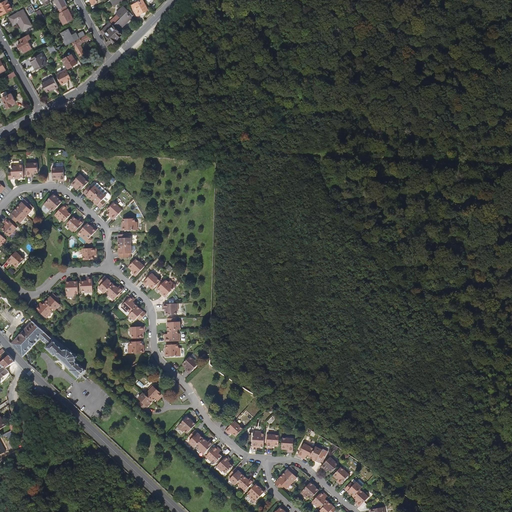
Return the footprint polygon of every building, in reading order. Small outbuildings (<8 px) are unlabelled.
[(62,4),(60,0),(53,0),(53,1),(58,10),(65,6),(68,5),(66,2),(62,4)] [(148,10),(143,0),(141,0),(132,5),(137,16),(148,10)] [(0,15),(11,9),(6,1),(0,3),(0,10),(0,15)] [(72,20),(65,6),(58,10),(56,11),(63,25),(72,20)] [(118,30),(131,17),(127,12),(128,11),(124,6),(117,13),(118,15),(110,22),(118,30)] [(23,10),(8,18),(12,25),(17,23),(22,31),(31,27),(23,10)] [(114,42),(122,34),(118,30),(110,22),(101,32),(103,36),(105,34),(109,38),(113,41),(114,42)] [(71,43),(85,35),(83,31),(77,35),(76,33),(72,35),(69,30),(62,33),(66,40),(64,40),(67,45),(71,43)] [(31,48),(27,40),(30,38),(28,35),(10,45),(12,48),(18,45),(20,50),(21,49),(23,52),(31,48)] [(80,45),(83,43),(82,42),(90,38),(88,35),(73,43),(80,56),(85,53),(80,45)] [(52,53),(57,51),(53,43),(48,46),(52,53)] [(47,64),(42,54),(30,60),(35,70),(47,64)] [(76,65),(71,55),(67,57),(67,56),(64,58),(64,59),(62,60),(67,69),(76,65)] [(293,60),(293,58),(291,56),(290,55),(288,55),(286,56),(285,57),(284,59),(284,61),(285,62),(286,64),(285,67),(287,68),(289,68),(291,68),(292,67),(291,64),(293,62),(293,60)] [(65,82),(71,79),(66,69),(56,75),(61,85),(65,83),(65,82)] [(47,93),(58,87),(53,78),(42,84),(47,93)] [(17,101),(12,93),(8,95),(6,92),(1,95),(8,108),(13,105),(12,104),(17,101)] [(38,172),(38,162),(27,163),(27,176),(32,176),(32,172),(38,172)] [(24,176),(23,164),(20,164),(20,163),(12,163),(12,172),(13,179),(19,178),(19,177),(24,176)] [(65,180),(64,167),(55,168),(52,168),(53,178),(59,177),(59,181),(65,180)] [(81,172),(80,174),(89,181),(90,180),(81,172)] [(82,189),(89,181),(80,174),(71,183),(75,187),(77,184),(82,189)] [(92,200),(103,187),(97,182),(92,188),(89,186),(84,192),(92,200)] [(101,207),(112,195),(103,187),(92,200),(101,207)] [(54,210),(62,201),(59,197),(59,196),(55,192),(44,204),(51,209),(52,208),(54,210)] [(32,210),(29,207),(32,204),(26,199),(18,207),(27,216),(32,210)] [(114,219),(123,209),(115,201),(108,209),(112,213),(110,215),(114,219)] [(72,213),(67,209),(69,207),(65,203),(56,213),(65,221),(72,213)] [(22,221),(27,216),(18,207),(10,216),(17,222),(19,219),(22,221)] [(76,231),(85,221),(81,217),(79,220),(74,216),(67,223),(76,231)] [(9,235),(17,227),(7,218),(3,222),(5,223),(6,224),(2,228),(9,235)] [(136,221),(136,218),(123,218),(124,224),(123,224),(123,230),(138,229),(138,221),(136,221)] [(87,241),(98,229),(93,225),(92,226),(88,222),(80,231),(83,234),(81,235),(87,241)] [(132,245),(132,238),(128,238),(128,234),(119,234),(120,246),(132,245)] [(132,253),(132,245),(120,246),(120,257),(129,257),(129,253),(132,253)] [(97,253),(97,248),(83,248),(84,260),(94,260),(94,253),(97,253)] [(24,260),(15,252),(8,261),(17,268),(24,260)] [(145,266),(136,258),(130,265),(134,270),(132,272),(136,276),(145,266)] [(154,288),(161,280),(152,273),(143,282),(148,286),(150,284),(154,288)] [(106,291),(113,283),(105,276),(99,282),(102,284),(99,287),(105,292),(106,291)] [(93,291),(93,277),(87,277),(87,281),(81,281),(82,291),(93,291)] [(166,297),(176,286),(170,281),(169,282),(166,279),(158,289),(162,292),(161,293),(166,297)] [(78,293),(78,281),(73,281),(73,280),(67,280),(67,296),(75,296),(75,293),(78,293)] [(115,298),(124,289),(120,285),(118,288),(113,283),(106,291),(115,298)] [(0,298),(1,298),(5,301),(8,304),(10,306),(13,304),(0,291),(0,298)] [(58,302),(61,299),(54,293),(46,302),(54,309),(56,310),(61,305),(58,302)] [(138,305),(133,301),(135,299),(131,295),(122,305),(131,313),(138,305)] [(46,318),(54,309),(46,302),(44,305),(42,303),(36,309),(39,311),(46,317),(46,318)] [(177,316),(177,304),(164,304),(164,310),(167,310),(167,316),(177,316)] [(140,320),(146,313),(138,305),(131,313),(129,315),(135,320),(138,317),(140,320)] [(46,317),(39,311),(37,314),(43,320),(46,317)] [(181,329),(181,322),(177,322),(176,318),(168,318),(168,330),(178,329),(181,329)] [(64,351),(32,322),(12,344),(23,357),(39,340),(47,347),(45,348),(54,357),(55,356),(60,361),(58,364),(61,367),(64,364),(70,370),(69,371),(78,379),(85,371),(78,364),(76,362),(76,361),(76,360),(76,359),(76,358),(77,357),(68,350),(68,351),(67,351),(66,351),(65,351),(64,351)] [(142,338),(142,332),(145,332),(145,326),(132,327),(132,339),(142,338)] [(179,341),(178,329),(168,330),(168,336),(165,336),(165,342),(179,341)] [(144,353),(144,347),(142,347),(142,341),(130,342),(130,346),(129,346),(129,354),(144,353)] [(181,356),(181,348),(179,348),(179,344),(167,344),(167,349),(165,349),(165,356),(181,356)] [(6,368),(14,362),(10,358),(8,355),(1,362),(5,366),(6,368)] [(199,364),(191,356),(184,363),(189,368),(186,370),(190,374),(199,364)] [(0,378),(9,372),(8,371),(6,368),(5,366),(0,369),(0,378)] [(161,398),(163,395),(154,386),(146,395),(153,402),(156,399),(159,400),(161,398)] [(146,395),(145,393),(139,399),(142,402),(140,404),(146,410),(148,407),(153,402),(146,395)] [(35,409),(24,398),(21,402),(31,413),(35,409)] [(188,433),(197,425),(193,421),(194,420),(190,416),(179,427),(185,433),(186,431),(188,433)] [(237,436),(244,429),(235,421),(226,431),(231,435),(233,432),(237,436)] [(15,438),(14,429),(7,433),(8,439),(15,438)] [(204,439),(195,431),(190,437),(193,439),(190,442),(195,448),(197,446),(204,439)] [(264,446),(265,434),(261,434),(262,432),(254,432),(253,447),(259,447),(259,446),(264,446)] [(280,445),(280,436),(269,435),(268,448),(273,448),(274,445),(280,445)] [(294,452),(295,439),(283,438),(283,448),(289,448),(289,451),(294,452)] [(206,454),(215,444),(211,440),(209,443),(204,439),(197,446),(206,454)] [(311,458),(315,449),(305,444),(299,456),(306,459),(307,456),(311,458)] [(217,464),(223,457),(220,455),(223,452),(217,446),(208,456),(217,464)] [(325,455),(322,454),(324,450),(316,446),(315,449),(311,458),(321,463),(325,455)] [(227,474),(234,467),(229,462),(231,460),(227,456),(218,466),(227,474)] [(332,473),(339,466),(331,458),(322,467),(328,473),(330,470),(332,473)] [(297,477),(294,475),(297,472),(291,467),(283,475),(292,483),(297,477)] [(237,483),(244,475),(236,468),(230,474),(233,477),(230,480),(236,485),(237,483)] [(341,485),(350,476),(341,468),(335,475),(339,479),(337,482),(341,485)] [(246,491),(255,481),(251,477),(249,480),(244,475),(237,483),(246,491)] [(292,483),(283,475),(275,483),(281,489),(284,486),(287,489),(292,483)] [(311,499),(320,490),(316,487),(317,486),(313,482),(302,493),(307,498),(309,497),(311,499)] [(361,490),(363,488),(358,483),(355,486),(352,483),(346,490),(354,497),(361,490)] [(256,503),(266,491),(261,487),(260,488),(256,484),(248,493),(251,496),(250,498),(256,503)] [(361,507),(370,498),(361,490),(354,497),(359,502),(357,504),(361,507)] [(322,509),(329,502),(326,499),(328,497),(322,492),(313,502),(322,509)] [(334,511),(337,510),(329,502),(322,509),(320,511),(321,511),(334,511)]
